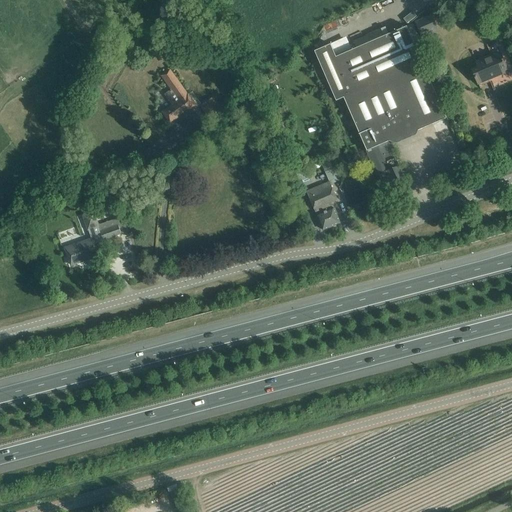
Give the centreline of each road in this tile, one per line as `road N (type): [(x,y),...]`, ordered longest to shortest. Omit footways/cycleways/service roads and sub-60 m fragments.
road 1 (unclassified): [(0,337),(362,241),(511,180)]
road 2 (motorway): [(0,457),(511,321)]
road 3 (motorway): [(511,261),(0,395)]
road 4 (unclassified): [(511,385),(41,511)]
